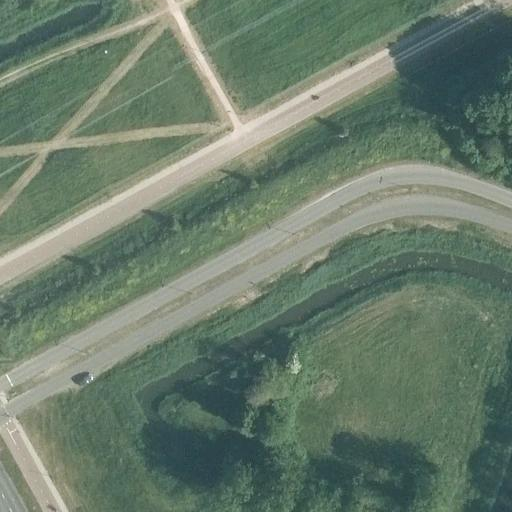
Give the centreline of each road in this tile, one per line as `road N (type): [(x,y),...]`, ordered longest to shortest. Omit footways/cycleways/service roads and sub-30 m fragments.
road 1 (tertiary): [(0,416),(358,219),(414,205),(511,227)]
road 2 (tertiary): [(511,201),(425,176),(372,183),(0,382)]
